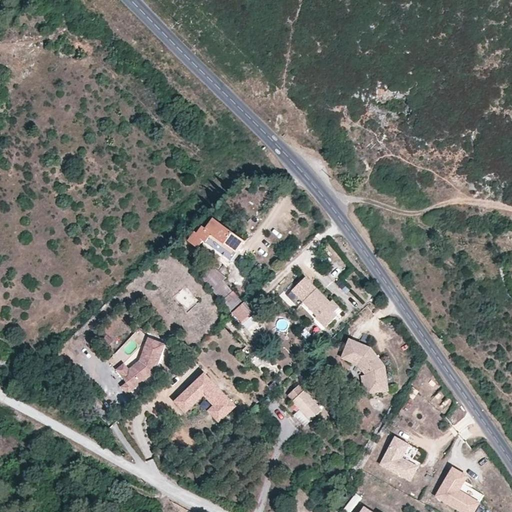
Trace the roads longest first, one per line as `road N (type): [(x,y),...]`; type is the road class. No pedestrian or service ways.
road 1 (tertiary): [(511,462),(336,215),(127,0)]
road 2 (unclassified): [(0,395),(210,511)]
road 3 (track): [(336,215),(343,198),(353,197),(407,210),(466,198),(511,210)]
